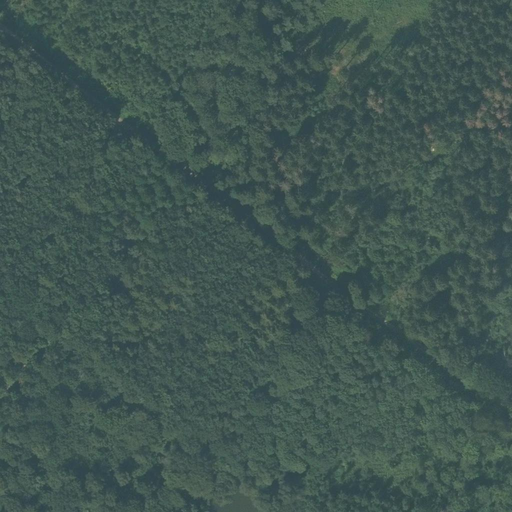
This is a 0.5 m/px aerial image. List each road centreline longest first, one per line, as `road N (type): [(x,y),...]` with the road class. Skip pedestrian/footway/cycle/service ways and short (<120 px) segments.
road 1 (track): [(0,28),(511,412)]
road 2 (track): [(121,121),(39,269),(25,363),(0,393)]
